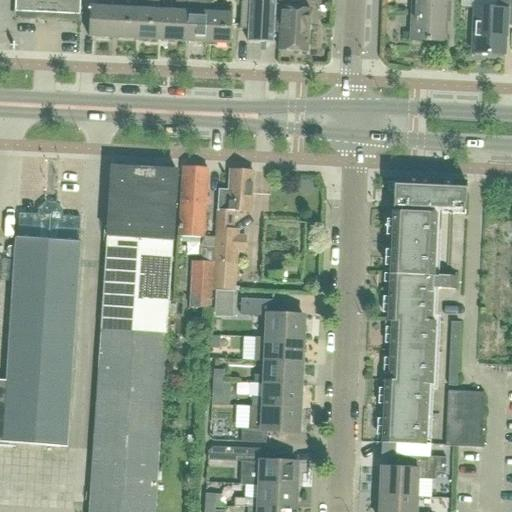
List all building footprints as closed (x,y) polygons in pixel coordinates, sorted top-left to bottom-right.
[(15,0),(15,12),(30,13),(30,18),(49,19),(49,14),(79,15),(79,0),(15,0)] [(103,0),(103,4),(103,8),(90,7),(88,37),(112,39),(113,8),(113,1),(113,0),(103,0)] [(137,10),(135,40),(158,41),(159,4),(159,0),(148,0),(148,6),(146,6),(146,10),(137,10)] [(186,0),(175,0),(175,12),(163,11),(162,41),(184,42),(186,0)] [(186,0),(184,42),(207,43),(209,13),(209,6),(209,0),(186,0)] [(239,30),(247,30),(247,42),(273,44),(273,33),(274,0),(241,0),(240,15),(239,30)] [(306,52),(307,37),(309,11),(284,9),(285,0),(274,0),(273,33),(279,34),(278,50),(306,52)] [(411,0),(410,41),(445,43),(446,0),(411,0)] [(511,0),(496,0),(496,9),(474,8),(471,54),(505,55),(506,37),(503,37),(503,26),(506,26),(511,26),(511,0)] [(112,39),(135,40),(137,10),(137,2),(130,2),(130,5),(125,5),(125,9),(113,8),(112,39)] [(209,13),(207,43),(231,45),(232,26),(232,7),(225,7),(225,9),(220,9),(220,13),(209,13)] [(176,172),(146,170),(111,168),(106,241),(88,511),(151,511),(172,241),(176,172)] [(208,170),(182,168),(178,236),(204,238),(208,170)] [(251,213),(254,172),(230,171),(229,191),(218,190),(217,212),(218,212),(216,241),(213,290),(234,291),(237,241),(238,231),(232,230),(234,212),(251,213)] [(451,241),(452,215),(464,216),(465,216),(467,183),(394,180),(392,208),(392,212),(391,241),(387,322),(391,323),(388,381),(384,381),(381,444),(430,446),(430,441),(425,441),(428,385),(431,386),(434,322),(431,322),(432,286),(437,286),(436,290),(455,291),(456,277),(449,277),(451,241)] [(17,239),(16,239),(6,382),(0,381),(0,443),(66,448),(80,243),(79,243),(81,219),(62,217),(63,212),(56,204),(46,203),(38,210),(37,215),(19,214),(17,239)] [(213,264),(192,263),(189,309),(210,310),(213,264)] [(282,302),(272,302),(241,300),(240,316),(267,317),(266,339),(305,341),(304,341),(304,323),(303,323),(303,317),(289,317),(289,315),(288,315),(287,317),(282,316),(282,302)] [(460,323),(451,323),(448,387),(457,387),(460,323)] [(209,349),(215,349),(219,349),(220,337),(210,337),(209,349)] [(266,339),(265,362),(304,364),(304,363),(301,363),(302,342),(305,342),(305,341),(266,339)] [(264,385),(303,387),(303,386),(300,386),(301,364),(304,365),(304,364),(265,362),(264,376),(254,376),(254,384),(264,385)] [(213,383),(223,383),(223,371),(213,371),(213,383)] [(213,383),(212,395),(222,395),(223,383),(213,383)] [(303,387),(264,385),(263,408),(302,410),(302,409),(299,409),(300,387),(303,387)] [(447,392),(445,447),(481,449),(484,393),(447,392)] [(302,410),(263,408),(249,407),(248,430),(241,430),(241,443),(266,444),(266,432),(282,432),(282,434),(283,434),(283,432),(298,433),(298,428),(300,428),(301,410),(302,410)] [(265,463),(266,450),(240,449),(240,463),(242,463),(241,486),(259,486),(298,488),(297,487),(298,470),(296,469),(296,464),(282,464),(282,462),(281,462),(281,463),(265,463)] [(380,468),(379,496),(417,497),(418,480),(436,481),(436,473),(445,474),(446,458),(405,456),(405,469),(380,468)] [(258,509),(297,511),(297,510),(294,510),(295,489),(298,489),(298,488),(259,486),(259,499),(245,499),(244,507),(258,508),(258,509)] [(416,511),(417,497),(379,496),(378,511),(416,511)] [(214,507),(217,507),(218,499),(203,498),(203,506),(204,506),(214,507)]
